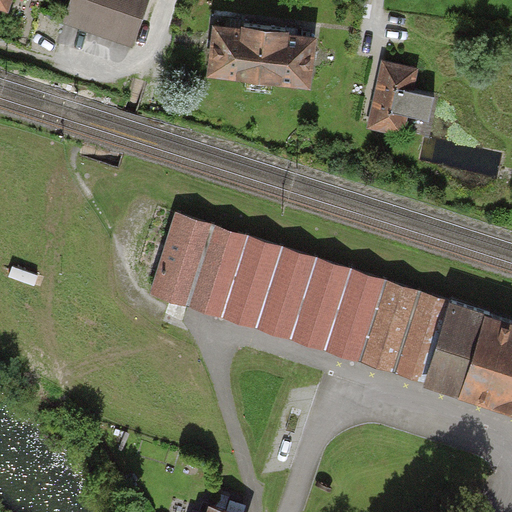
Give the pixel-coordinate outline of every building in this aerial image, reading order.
[(0,0),(0,5),(15,10),(17,0),(0,0)] [(153,0),(79,0),(71,28),(138,49),(153,0)] [(324,36),(224,26),(220,70),(320,80),(324,36)] [(415,70),(389,64),(374,125),(402,131),(406,113),(429,118),(435,93),(411,88),(415,70)] [(511,313),(169,201),(138,297),(511,415),(511,313)]
